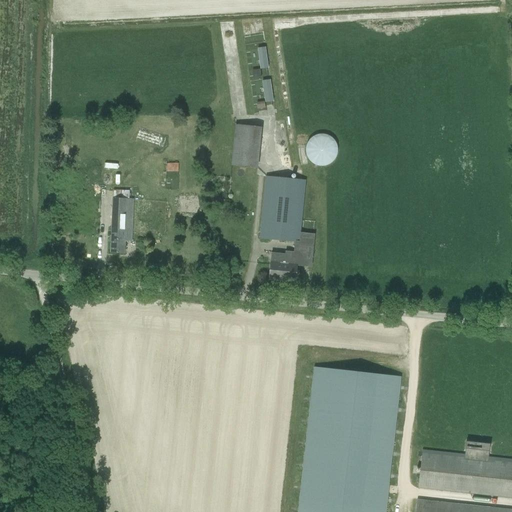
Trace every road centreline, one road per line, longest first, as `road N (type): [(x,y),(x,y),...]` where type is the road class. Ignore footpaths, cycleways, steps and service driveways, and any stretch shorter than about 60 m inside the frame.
road 1 (tertiary): [(511,323),(0,271)]
road 2 (unknown): [(419,313),(401,486),(511,505)]
road 3 (track): [(37,275),(93,511)]
